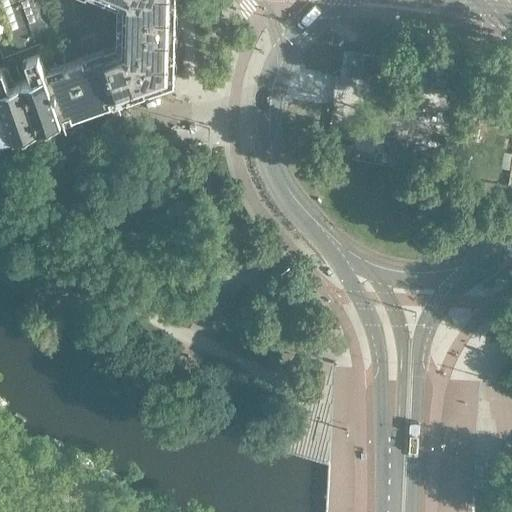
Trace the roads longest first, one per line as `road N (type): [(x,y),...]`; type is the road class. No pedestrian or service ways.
road 1 (residential): [(261,116),(175,111),(0,169)]
road 2 (tertiary): [(342,262),(373,332),(383,438),(404,475)]
road 3 (tertiary): [(261,116),(282,192),(342,262)]
road 4 (tertiary): [(327,0),(278,49),(261,116)]
